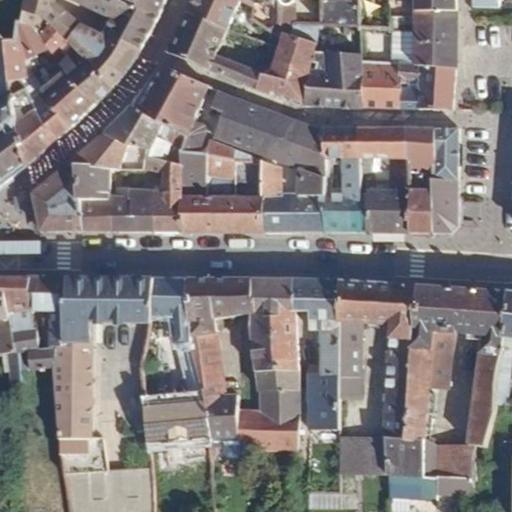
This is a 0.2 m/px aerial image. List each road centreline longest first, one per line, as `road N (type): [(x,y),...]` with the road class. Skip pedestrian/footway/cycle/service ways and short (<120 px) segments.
road 1 (primary): [(511,269),(0,256)]
road 2 (residential): [(497,120),(313,117),(153,55)]
road 3 (residential): [(153,55),(105,115),(0,209)]
